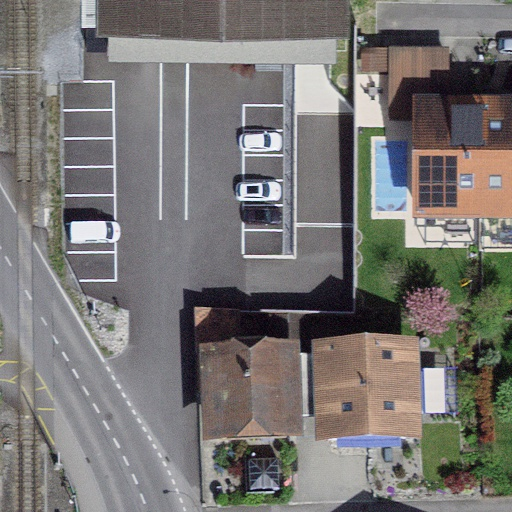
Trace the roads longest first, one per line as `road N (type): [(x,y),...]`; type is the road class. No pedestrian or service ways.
road 1 (secondary): [(0,247),(122,455),(146,511)]
road 2 (residential): [(381,20),(511,22)]
